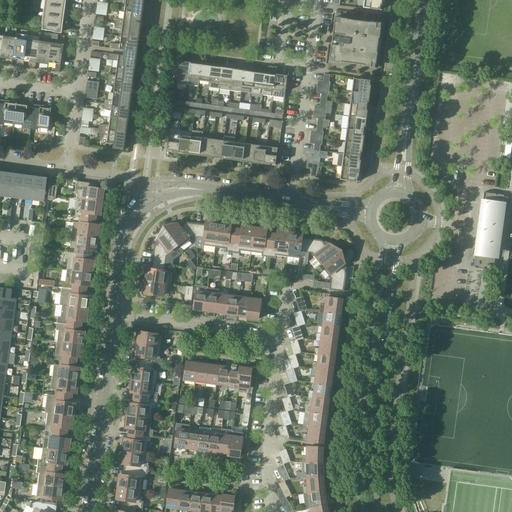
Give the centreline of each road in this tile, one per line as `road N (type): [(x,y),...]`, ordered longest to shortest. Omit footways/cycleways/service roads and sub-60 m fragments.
road 1 (tertiary): [(383,237),(358,442),(363,511)]
road 2 (tertiary): [(378,511),(371,449),(400,241)]
road 3 (residential): [(294,202),(319,0)]
road 4 (tertiary): [(87,511),(113,315)]
road 5 (residential): [(269,511),(267,431),(282,339)]
road 6 (residential): [(282,339),(113,315)]
road 7 (tertiary): [(403,154),(424,0)]
road 8 (tertiary): [(294,202),(186,188),(148,198)]
road 9 (tertiary): [(113,315),(127,223),(148,198)]
